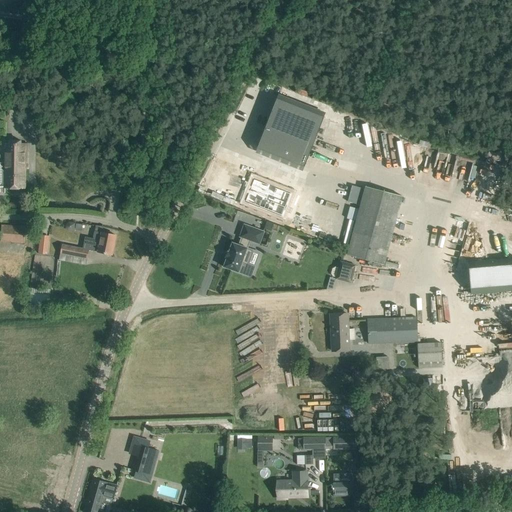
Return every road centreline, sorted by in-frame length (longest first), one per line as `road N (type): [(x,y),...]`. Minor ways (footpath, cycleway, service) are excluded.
road 1 (unclassified): [(66,511),(132,294),(282,0)]
road 2 (unknown): [(214,133),(400,179),(422,192),(427,204),(412,280)]
road 3 (track): [(156,0),(136,230)]
road 4 (unknown): [(132,294),(291,298)]
